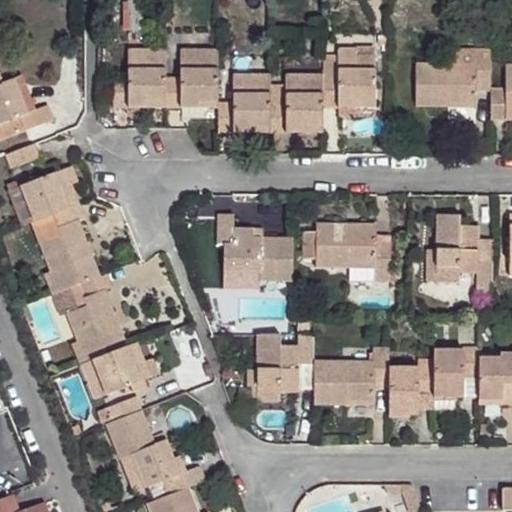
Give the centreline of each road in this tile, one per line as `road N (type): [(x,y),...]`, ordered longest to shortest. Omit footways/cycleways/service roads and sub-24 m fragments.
road 1 (residential): [(511,173),(171,171),(153,180),(153,199),(173,251)]
road 2 (residential): [(511,467),(249,466),(265,511)]
